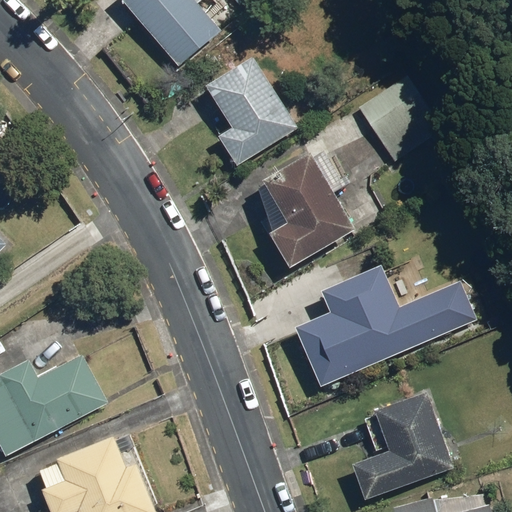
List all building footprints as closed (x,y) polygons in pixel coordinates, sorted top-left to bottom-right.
[(125,0),(180,64),(222,28),(199,1),(200,0),(125,0)] [(253,55),(207,84),(233,126),(219,134),(239,164),(298,127),(253,55)] [(410,74),(361,106),(395,160),(445,128),(410,74)] [(309,150),(262,178),(288,220),(270,231),(292,265),(356,226),(309,150)] [(0,254),(11,244),(0,232),(0,254)] [(336,330),(300,346),(318,388),(469,324),(452,283),(388,310),(376,281),(324,303),(336,330)] [(34,356),(0,373),(0,437),(10,456),(113,402),(85,350),(43,372),(34,356)] [(390,448),(352,461),(366,498),(454,467),(426,389),(375,407),(390,448)] [(52,484),(47,486),(57,511),(76,511),(84,509),(85,511),(160,511),(140,458),(130,462),(120,435),(62,457),(64,460),(46,467),(52,484)] [(434,511),(431,496),(392,506),(394,511),(491,511),(489,503),(453,511),(434,511)]
